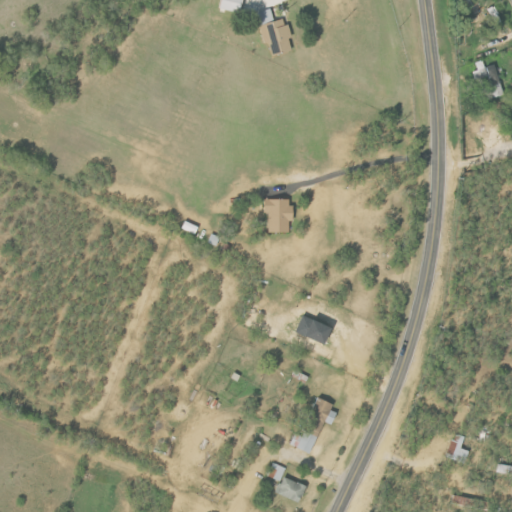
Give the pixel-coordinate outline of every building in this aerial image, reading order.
[(244,0),(243,0),(221,0),(221,11),(244,12),(244,0)] [(259,26),(275,22),(272,9),(256,13),(259,26)] [(295,50),(286,19),(261,27),(266,45),(271,43),(275,56),(295,50)] [(265,233),(288,232),(287,200),(259,200),(259,213),(265,212),(265,233)] [(286,446),(305,454),(319,422),(327,425),(332,413),(326,411),(328,404),(312,397),(296,436),(291,433),(286,446)] [(461,464),(465,452),(457,449),(461,438),(450,434),(442,456),(461,464)] [(278,482),(283,468),(270,463),(265,477),(278,482)] [(302,486),(279,477),(272,494),(295,503),(302,486)]
